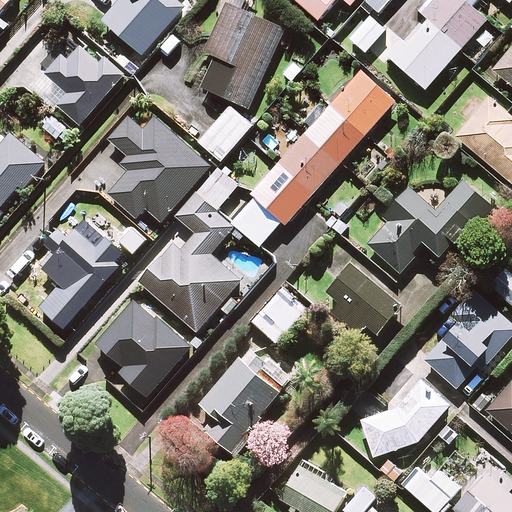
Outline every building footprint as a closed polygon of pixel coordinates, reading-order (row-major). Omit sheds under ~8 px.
[(0,0),(0,15),(13,0),(0,0)] [(124,0),(111,15),(141,41),(175,1),(174,0),(124,0)] [(254,0),(229,0),(206,52),(217,57),(203,88),(250,110),(286,31),(248,14),(254,0)] [(295,0),(319,21),(337,0),(344,0),(352,6),(357,0),(295,0)] [(393,0),(365,0),(359,7),(369,16),(374,11),(379,16),(393,0)] [(511,0),(433,0),(422,14),(427,19),(406,42),(401,38),(387,55),(427,90),(488,21),(473,7),(479,0),(506,0),(510,4),(511,1),(511,0)] [(386,31),(372,18),(352,40),(366,53),(386,31)] [(101,62),(70,34),(41,67),(70,93),(59,105),(82,126),(127,76),(106,57),(101,62)] [(511,47),(493,69),(511,85),(511,47)] [(397,103),(362,72),(252,196),(256,200),(234,223),(261,247),(283,222),(287,225),(397,103)] [(511,119),(489,100),(458,137),(511,182),(511,119)] [(254,126),(232,107),(201,144),(223,162),(254,126)] [(68,129),(53,116),(43,126),(59,140),(68,129)] [(48,163),(12,133),(3,145),(0,142),(0,219),(5,214),(1,210),(21,186),(26,190),(48,163)] [(107,171),(97,163),(56,212),(66,220),(107,171)] [(239,187),(219,170),(178,217),(196,232),(181,249),(176,243),(141,283),(198,332),(243,281),(213,254),(236,228),(218,212),(239,187)] [(428,245),(441,257),(455,242),(458,245),(493,206),(465,181),(437,212),(411,188),(383,218),(388,222),(368,244),(401,274),(428,245)] [(147,241),(131,226),(119,240),(135,255),(147,241)] [(97,247),(79,230),(44,269),(86,306),(131,256),(108,235),(97,247)] [(402,308),(352,265),(329,291),(342,303),(333,313),(359,335),(367,325),(378,335),(402,308)] [(511,284),(502,295),(511,304),(511,284)] [(307,309),(283,288),(254,321),(278,342),(307,309)] [(191,348),(135,301),(99,344),(126,367),(121,373),(149,397),(191,348)] [(511,337),(511,324),(492,306),(472,329),(462,320),(426,360),(458,389),(490,353),(495,357),(511,337)] [(276,369),(249,348),(204,407),(223,422),(212,436),(238,456),(253,436),(250,433),(291,380),(276,369)] [(420,382),(391,415),(363,421),(375,456),(419,441),(449,407),(420,382)] [(511,382),(488,411),(511,432),(511,382)] [(439,511),(460,489),(427,460),(404,485),(434,511),(439,511)] [(336,511),(350,490),(303,461),(280,497),(304,511),(336,511)] [(511,511),(511,492),(482,467),(468,483),(473,488),(455,509),(458,511),(511,511)] [(364,511),(376,498),(364,488),(345,511),(346,511),(364,511)]
